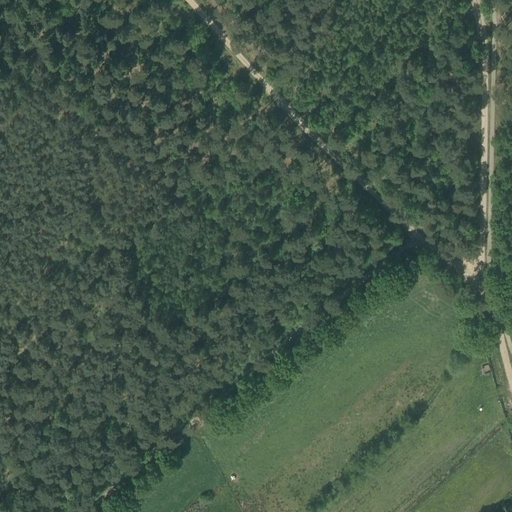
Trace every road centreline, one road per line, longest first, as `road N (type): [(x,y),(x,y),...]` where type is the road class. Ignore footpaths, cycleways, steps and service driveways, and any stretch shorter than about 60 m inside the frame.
road 1 (track): [(156,450),(414,229)]
road 2 (track): [(414,229),(186,0)]
road 3 (track): [(481,0),(482,285)]
road 4 (track): [(156,450),(0,330)]
